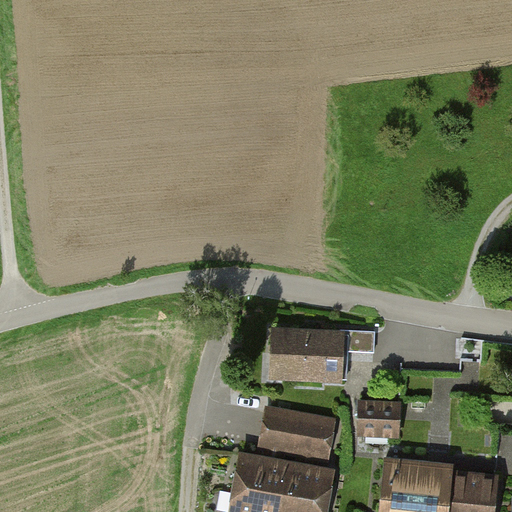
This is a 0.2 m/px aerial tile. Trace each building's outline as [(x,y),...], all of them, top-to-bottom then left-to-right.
[(344,331),(271,330),(270,381),(343,383),(344,331)] [(381,402),(360,402),(360,436),(400,437),(401,403),(381,402)] [(265,408),(258,453),(328,464),(335,420),(265,408)] [(238,454),(227,511),(325,511),(333,471),(238,454)] [(452,465),(384,458),(378,511),(492,511),(496,476),(451,472),(452,465)]
